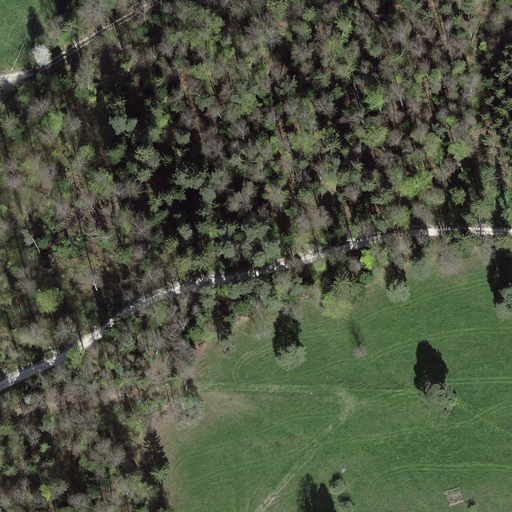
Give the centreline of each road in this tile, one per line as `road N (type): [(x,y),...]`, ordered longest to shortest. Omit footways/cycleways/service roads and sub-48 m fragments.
road 1 (track): [(0,385),(176,289),(388,232),(511,231)]
road 2 (track): [(0,424),(61,403),(202,384),(437,394),(491,425)]
road 3 (track): [(161,0),(17,81),(0,75)]
